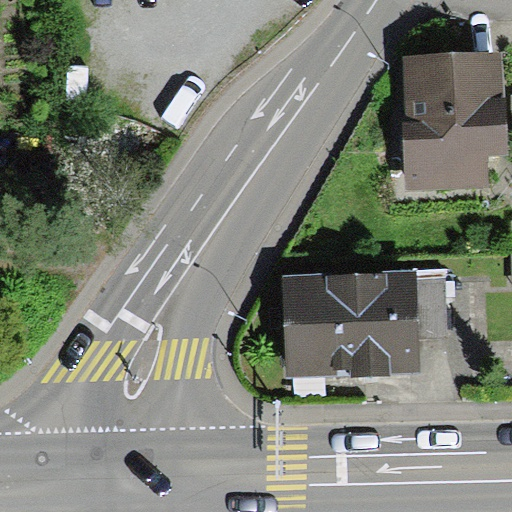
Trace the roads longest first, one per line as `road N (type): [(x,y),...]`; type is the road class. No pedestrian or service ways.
road 1 (tertiary): [(135,478),(138,361),(150,332),(376,0)]
road 2 (primary): [(135,478),(511,471)]
road 3 (primary): [(0,480),(135,478)]
